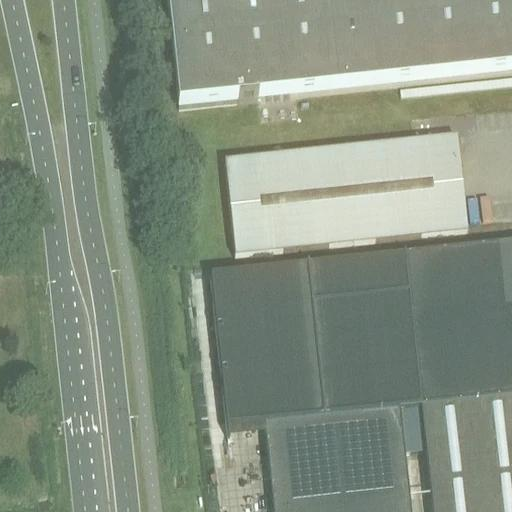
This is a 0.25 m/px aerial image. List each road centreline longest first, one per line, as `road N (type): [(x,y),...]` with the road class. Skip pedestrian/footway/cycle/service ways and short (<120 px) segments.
road 1 (primary): [(10,0),(52,212),(85,511)]
road 2 (primary): [(125,511),(64,0)]
